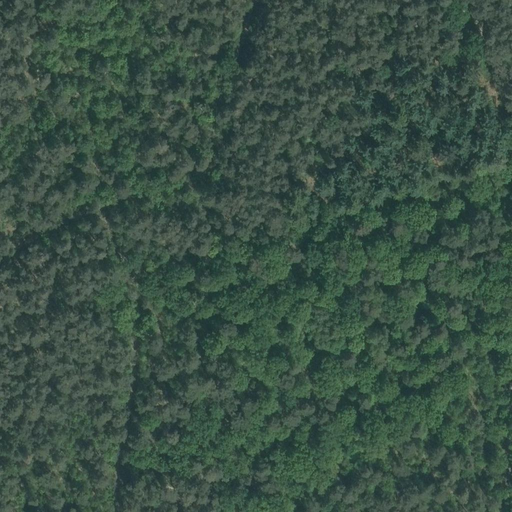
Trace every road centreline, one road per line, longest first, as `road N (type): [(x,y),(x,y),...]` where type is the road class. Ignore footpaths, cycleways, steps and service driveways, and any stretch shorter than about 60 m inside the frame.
road 1 (track): [(0,255),(62,220),(201,167),(219,77),(248,0)]
road 2 (track): [(118,511),(138,278),(96,207)]
road 3 (track): [(503,511),(511,387)]
